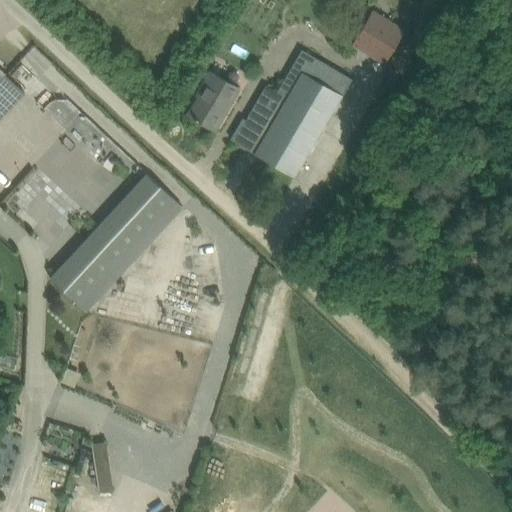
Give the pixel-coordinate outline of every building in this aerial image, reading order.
[(380,14),(363,3),(343,36),(375,56),(390,32),(374,22),(380,14)] [(295,176),(352,79),(303,50),(278,92),(266,85),(246,119),(244,118),(231,139),(241,145),(240,146),(245,149),(246,148),(295,176)] [(216,130),(240,88),(212,72),(202,89),(203,90),(189,114),(195,118),(198,120),(199,120),(216,130)] [(145,171),(50,276),(89,311),(184,206),(145,171)] [(76,385),(81,373),(69,368),(64,380),(76,385)]
